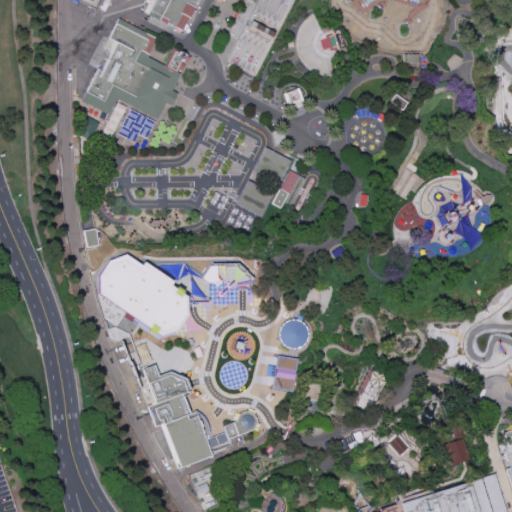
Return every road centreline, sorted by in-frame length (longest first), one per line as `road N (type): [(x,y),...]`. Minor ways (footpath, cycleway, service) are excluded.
road 1 (residential): [(82,468),(65,344),(0,175)]
road 2 (residential): [(211,217),(197,230),(155,237),(104,215),(101,188),(244,183)]
road 3 (residential): [(0,227),(47,349),(64,473)]
road 4 (residential): [(192,206),(134,207),(128,173),(132,166),(180,164),(211,116),(236,125)]
road 5 (residential): [(236,125),(263,141),(244,183),(221,221),(192,206)]
